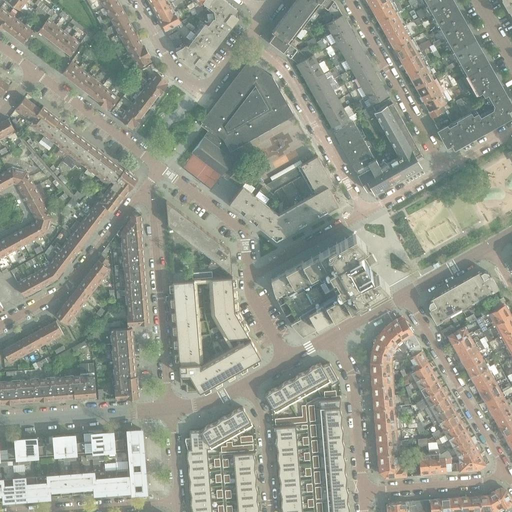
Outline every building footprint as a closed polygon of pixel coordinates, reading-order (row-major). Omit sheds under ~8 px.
[(26,2),(22,0),(8,0),(7,2),(19,11),(26,2)] [(117,0),(100,0),(103,5),(102,6),(99,2),(94,5),(95,6),(94,7),(92,2),(89,4),(94,13),(104,7),(117,0)] [(122,9),(117,0),(104,7),(109,16),(122,9)] [(155,11),(170,3),(168,0),(155,0),(151,3),(155,11)] [(175,12),(173,8),(174,7),(174,6),(180,3),(179,3),(177,0),(176,0),(170,3),(155,11),(160,20),(175,12)] [(197,15),(206,0),(191,0),(193,3),(187,6),(189,11),(194,8),(197,15)] [(236,9),(224,0),(206,0),(197,15),(206,14),(215,13),(223,11),(224,15),(232,14),(236,9)] [(315,12),(299,0),(295,0),(291,6),(309,20),(315,12)] [(321,3),(317,0),(299,0),(315,12),(320,4),(321,3)] [(334,0),(333,0),(317,0),(321,3),(320,4),(328,10),(334,1),(334,0)] [(396,0),(365,0),(368,1),(380,22),(396,13),(402,9),(396,0)] [(461,16),(452,0),(436,0),(428,4),(441,27),(461,16)] [(334,1),(328,10),(329,12),(322,17),(325,23),(342,15),(334,1)] [(55,13),(58,9),(59,8),(54,4),(50,9),(51,10),(53,12),(55,13)] [(309,20),(291,6),(284,15),(302,28),(309,20)] [(0,25),(9,14),(2,8),(1,7),(0,7),(0,25)] [(127,18),(122,9),(109,16),(114,25),(127,18)] [(426,16),(422,9),(416,12),(420,19),(426,16)] [(181,22),(178,17),(179,16),(177,11),(175,12),(160,20),(165,30),(177,24),(181,22)] [(224,35),(237,17),(232,14),(224,15),(223,11),(215,13),(215,16),(209,24),(224,35)] [(22,23),(21,23),(17,20),(8,31),(16,37),(25,25),(25,26),(32,17),(28,13),(24,19),(24,20),(22,23)] [(411,39),(396,13),(380,22),(395,48),(411,39)] [(8,31),(17,20),(9,14),(0,25),(0,27),(4,31),(5,29),(8,31)] [(302,28),(284,15),(278,23),(296,37),(302,28)] [(331,33),(348,23),(346,19),(345,20),(342,15),(325,23),(331,33)] [(475,40),(461,16),(441,27),(454,51),(475,40)] [(47,37),(56,25),(48,18),(38,30),(47,37)] [(132,26),(127,18),(114,25),(119,34),(132,26)] [(195,28),(188,23),(186,26),(192,31),(195,28)] [(205,59),(224,35),(209,24),(208,25),(205,23),(188,46),(205,59)] [(296,37),(278,23),(272,31),(275,33),(290,45),(290,44),(296,37)] [(352,33),(350,28),(351,27),(348,23),(331,33),(336,42),(352,33)] [(184,43),(179,30),(179,29),(177,25),(178,25),(177,24),(165,30),(175,48),(184,43)] [(24,43),(33,32),(25,26),(25,25),(16,37),(24,43)] [(55,43),(64,31),(56,25),(47,37),(55,43)] [(136,35),(132,26),(119,34),(123,42),(136,35)] [(63,49),(72,37),(64,31),(55,43),(63,49)] [(296,48),(290,44),(290,45),(275,33),(269,41),(289,57),(296,48)] [(341,51),(358,41),(356,37),(355,38),(352,33),(336,42),(341,51)] [(142,44),(139,39),(136,35),(123,42),(128,52),(142,44)] [(70,55),(80,43),(72,37),(63,49),(70,55)] [(431,63),(423,50),(418,52),(411,39),(395,48),(410,75),(426,66),(431,63)] [(488,63),(475,40),(454,51),(468,75),(488,63)] [(362,51),(360,46),(361,45),(358,41),(341,51),(346,60),(362,51)] [(205,59),(188,46),(184,43),(175,48),(181,58),(192,67),(196,62),(200,65),(205,59)] [(148,53),(145,47),(143,47),(142,44),(128,52),(133,60),(148,53)] [(432,53),(437,50),(435,48),(435,47),(433,44),(429,47),(432,53)] [(308,46),(299,51),(296,48),(289,57),(296,62),(297,64),(313,55),(308,46)] [(330,46),(325,49),(330,57),(335,54),(330,46)] [(351,69),(368,59),(366,55),(365,55),(362,51),(346,60),(351,69)] [(151,62),(149,58),(150,57),(148,53),(133,60),(138,69),(151,62)] [(301,73),(318,64),(313,55),(297,64),(300,69),(299,69),(301,73)] [(448,71),(456,67),(453,63),(449,65),(444,57),(441,59),(448,71)] [(372,68),(370,63),(371,63),(368,59),(351,69),(356,78),(372,68)] [(70,79),(79,67),(71,61),(62,73),(70,79)] [(294,115),(273,77),(271,79),(269,76),(249,61),(213,108),(200,125),(203,127),(208,131),(223,142),(219,148),(239,164),(242,161),(233,149),(294,115)] [(500,85),(494,74),(488,63),(468,75),(478,93),(482,91),(484,95),(487,93),(500,85)] [(321,70),(318,64),(301,73),(303,77),(304,77),(307,82),(323,73),(327,71),(325,68),(321,70)] [(99,70),(94,66),(91,70),(96,74),(99,70)] [(340,75),(335,66),(329,70),(334,78),(340,75)] [(441,92),(426,66),(410,75),(425,102),(441,92)] [(78,85),(87,73),(79,67),(70,79),(78,85)] [(361,87),(378,77),(376,73),(375,73),(372,68),(356,78),(361,87)] [(439,81),(451,75),(448,71),(441,75),(437,78),(439,81)] [(156,72),(150,80),(164,90),(168,85),(166,84),(168,81),(156,72)] [(86,91),(95,79),(97,77),(93,74),(91,76),(87,73),(78,85),(86,91)] [(328,82),(323,73),(307,82),(310,87),(309,87),(311,91),(328,82)] [(348,82),(343,73),(340,75),(345,84),(348,82)] [(382,86),(380,81),(381,81),(378,77),(361,87),(366,95),(382,86)] [(467,90),(461,78),(455,82),(460,90),(462,93),(467,90)] [(93,97),(103,85),(95,79),(86,91),(93,97)] [(164,90),(150,80),(144,88),(156,97),(158,95),(159,96),(164,90)] [(317,99),(333,90),(328,82),(311,91),(313,95),(314,95),(317,99)] [(101,105),(111,92),(103,85),(93,97),(96,99),(95,101),(101,105)] [(509,109),(511,107),(511,105),(500,85),(487,93),(493,104),(492,110),(481,117),(487,129),(510,117),(508,113),(508,112),(507,112),(508,110),(509,110),(509,109)] [(371,105),(389,95),(386,90),(385,91),(382,86),(366,95),(371,105)] [(156,97),(144,88),(141,92),(136,89),(133,93),(138,96),(150,105),(156,97)] [(321,109),(338,99),(333,90),(317,99),(320,104),(319,105),(321,109)] [(112,107),(119,98),(111,92),(101,105),(106,109),(107,108),(110,110),(112,107)] [(428,112),(446,102),(441,92),(425,102),(426,105),(426,107),(428,111),(428,112)] [(421,152),(390,96),(389,95),(371,105),(372,105),(362,111),(366,118),(374,114),(399,157),(388,163),(397,180),(421,167),(417,159),(422,156),(420,153),(421,152)] [(150,105),(138,96),(132,104),(144,113),(150,105)] [(461,98),(455,101),(463,114),(468,112),(461,98)] [(343,108),(338,99),(321,109),(323,113),(324,113),(327,117),(343,108)] [(445,110),(450,108),(446,102),(428,112),(432,118),(445,110)] [(144,113),(132,104),(126,111),(139,122),(144,116),(142,115),(144,113)] [(331,127),(349,117),(343,108),(327,117),(330,122),(329,123),(331,127)] [(487,129),(481,117),(476,109),(452,122),(464,143),(487,129)] [(464,143),(452,122),(452,123),(445,110),(432,118),(447,146),(452,143),(455,148),(464,143)] [(139,122),(126,111),(120,120),(132,129),(134,126),(135,127),(139,122)] [(374,158),(353,121),(334,132),(335,134),(355,169),(355,170),(357,169),(375,159),(375,158),(374,158)] [(239,164),(219,148),(223,142),(208,131),(192,152),(193,153),(222,175),(227,180),(239,164)] [(302,176),(322,165),(317,156),(297,167),(301,173),(302,176)] [(397,180),(388,163),(384,165),(380,167),(375,159),(357,169),(360,174),(358,175),(367,191),(372,188),(375,193),(397,180)] [(308,185),(327,174),(322,165),(302,176),(308,185)] [(291,170),(292,170),(289,166),(275,174),(277,178),(279,177),(282,175),(285,174),(288,172),(291,170)] [(313,194),(333,183),(327,174),(308,185),(313,194)] [(278,214),(275,211),(242,186),(240,189),(229,203),(276,240),(338,205),(331,192),(336,189),(333,183),(313,194),(278,214)] [(178,209),(166,200),(168,224),(232,274),(230,250),(227,247),(178,209)] [(390,285),(378,272),(371,276),(370,274),(372,273),(369,267),(368,266),(375,262),(371,254),(364,258),(363,257),(360,251),(358,253),(356,250),(367,244),(355,232),(271,279),(271,281),(274,290),(275,294),(276,296),(279,304),(283,312),(288,320),(290,322),(292,324),(298,331),(301,333),(302,335),(390,285)] [(498,288),(490,274),(489,275),(488,272),(483,270),(481,272),(480,271),(462,282),(473,300),(490,290),(491,292),(498,288)] [(249,336),(235,311),(232,277),(211,278),(194,280),(172,281),(181,384),(186,384),(186,393),(199,392),(200,392),(261,357),(250,339),(244,342),(243,340),(233,345),(228,338),(249,336)] [(473,300),(462,282),(450,288),(460,307),(473,300)] [(442,317),(460,307),(450,288),(431,299),(432,300),(429,302),(428,306),(430,308),(429,309),(437,322),(443,318),(442,317)] [(493,310),(504,304),(506,303),(503,297),(490,305),(493,310)] [(510,315),(509,311),(504,304),(493,310),(489,313),(495,324),(510,315)] [(511,329),(511,317),(510,315),(495,324),(501,335),(511,329)] [(461,328),(455,317),(451,319),(454,325),(457,330),(461,328)] [(417,341),(405,318),(398,322),(396,319),(392,322),(402,338),(401,339),(407,347),(417,341)] [(402,338),(392,322),(383,329),(397,342),(401,339),(402,338)] [(455,331),(452,327),(451,325),(441,331),(445,337),(448,335),(455,331)] [(470,334),(467,330),(469,330),(466,325),(461,328),(457,330),(455,331),(448,335),(450,339),(448,339),(451,345),(470,334)] [(397,342),(383,329),(376,339),(393,347),(397,342)] [(511,343),(511,329),(501,335),(508,346),(511,343)] [(492,341),(486,330),(482,332),(488,343),(492,341)] [(457,352),(474,342),(478,340),(476,336),(474,338),(472,339),(470,334),(451,345),(454,350),(456,349),(457,352)] [(393,347),(376,339),(372,350),(398,357),(398,356),(400,356),(403,358),(404,357),(405,355),(393,347)] [(422,350),(417,341),(407,347),(409,349),(405,355),(404,357),(406,358),(406,356),(408,357),(409,358),(421,351),(422,350)] [(479,351),(474,342),(457,352),(459,355),(458,356),(461,361),(479,351)] [(398,357),(372,350),(370,362),(390,361),(390,359),(397,360),(398,357)] [(428,363),(421,351),(409,358),(413,365),(411,367),(413,371),(428,363)] [(467,369),(485,358),(483,355),(482,355),(479,351),(461,361),(463,366),(465,365),(467,369)] [(470,377),(488,367),(486,363),(487,362),(485,358),(467,369),(468,371),(467,372),(470,377)] [(391,372),(390,361),(370,362),(371,374),(391,372)] [(312,366),(306,371),(316,388),(329,381),(330,381),(322,366),(322,365),(321,363),(320,363),(312,366)] [(322,365),(322,366),(330,381),(329,381),(331,384),(339,380),(329,363),(328,363),(322,365)] [(416,381),(432,371),(428,363),(413,371),(411,372),(416,381)] [(476,385),(496,373),(491,365),(488,367),(470,377),(473,382),(474,382),(476,385)] [(299,374),(293,379),(303,396),(316,388),(306,371),(299,374)] [(421,389),(437,380),(432,371),(416,381),(421,389)] [(392,384),(391,372),(371,374),(372,385),(392,384)] [(497,383),(493,376),(494,376),(496,379),(500,377),(500,376),(498,373),(496,374),(496,373),(476,385),(477,388),(476,388),(479,394),(497,383)] [(285,381),(279,386),(289,404),(303,396),(293,379),(285,381)] [(28,401),(26,380),(12,381),(12,392),(7,393),(7,403),(28,401)] [(425,397),(442,388),(437,380),(421,389),(425,397)] [(7,393),(12,392),(12,381),(0,382),(0,403),(7,403),(7,393)] [(485,401),(510,386),(509,383),(505,385),(506,387),(501,390),(497,383),(479,394),(482,399),(483,398),(485,401)] [(393,395),(392,384),(372,385),(373,397),(393,395)] [(266,394),(265,394),(275,412),(289,404),(279,386),(272,389),(266,394)] [(506,399),(504,396),(511,391),(511,389),(510,386),(485,401),(487,404),(485,405),(488,410),(506,399)] [(425,409),(446,396),(442,388),(425,397),(426,398),(420,401),(421,401),(411,406),(415,414),(425,409)] [(394,407),(393,395),(373,397),(374,408),(394,407)] [(430,417),(451,405),(446,396),(425,409),(430,417)] [(340,398),(319,400),(320,408),(340,407),(340,399),(340,398)] [(494,420),(511,409),(511,402),(509,404),(506,399),(488,410),(494,420)] [(439,422),(455,413),(451,405),(430,417),(429,417),(434,425),(439,422)] [(235,410),(229,415),(238,432),(253,424),(243,407),(242,407),(235,410)] [(340,407),(320,408),(321,424),(341,422),(342,414),(340,407)] [(394,413),(394,407),(374,408),(375,419),(395,418),(399,417),(399,413),(394,413)] [(499,429),(511,421),(511,409),(494,420),(499,429)] [(444,431),(460,421),(455,413),(439,422),(444,431)] [(221,417),(215,422),(225,440),(238,432),(229,415),(221,417)] [(395,419),(395,418),(375,419),(376,431),(395,429),(395,430),(401,429),(400,418),(395,419)] [(449,439),(465,430),(460,421),(444,431),(449,439)] [(511,432),(511,421),(499,429),(502,434),(503,434),(505,437),(511,432)] [(208,425),(201,430),(211,447),(225,440),(215,422),(208,425)] [(341,422),(321,424),(322,440),(342,438),(343,430),(341,422)] [(296,425),(274,427),(274,428),(276,435),(296,434),(296,425)] [(142,450),(141,429),(127,430),(129,451),(142,450)] [(396,439),(395,430),(395,429),(376,431),(377,442),(405,440),(405,438),(396,439)] [(185,438),(185,440),(187,449),(207,448),(210,448),(211,447),(201,430),(189,431),(190,438),(185,438)] [(453,447),(469,438),(465,430),(449,439),(453,447)] [(124,449),(123,439),(113,439),(113,432),(102,433),(104,451),(124,449)] [(104,451),(102,433),(92,433),(93,441),(84,442),(85,452),(104,451)] [(276,435),(276,443),(297,441),(296,434),(276,435)] [(85,452),(84,442),(75,442),(74,435),(64,436),(66,454),(85,452)] [(66,454),(64,436),(54,436),(55,444),(46,445),(46,455),(66,454)] [(46,455),(46,445),(37,446),(36,438),(26,439),(27,457),(46,455)] [(342,438),(322,440),(323,455),(343,453),(344,446),(342,438)] [(428,446),(427,443),(427,440),(427,438),(417,440),(418,447),(428,446)] [(457,455),(474,446),(469,438),(453,447),(457,455)] [(27,457),(26,439),(16,439),(16,447),(7,448),(8,458),(27,457)] [(405,441),(405,440),(377,442),(378,454),(397,452),(403,452),(402,441),(405,441)] [(297,441),(276,443),(278,451),(298,449),(297,441)] [(479,455),(474,446),(457,455),(458,456),(459,463),(464,463),(479,455)] [(0,459),(8,458),(7,448),(0,448),(0,459)] [(187,449),(187,457),(208,455),(207,448),(187,449)] [(278,451),(277,459),(298,457),(298,449),(278,451)] [(438,460),(438,456),(438,449),(432,449),(433,453),(428,453),(430,473),(439,472),(438,460)] [(144,471),(142,450),(129,451),(131,472),(144,471)] [(253,452),(233,454),(234,462),(255,460),(253,453),(253,452)] [(398,464),(397,452),(378,454),(379,465),(398,464)] [(343,453),(323,455),(325,471),(345,469),(345,461),(343,453)] [(430,473),(428,453),(418,454),(419,462),(420,474),(430,473)] [(208,455),(187,457),(189,465),(208,463),(208,455)] [(485,465),(479,455),(464,463),(459,463),(460,471),(478,469),(485,465)] [(298,457),(277,459),(279,466),(299,465),(298,457)] [(255,460),(234,462),(234,470),(254,468),(255,460)] [(420,474),(419,462),(413,462),(401,463),(398,464),(379,465),(379,472),(385,477),(420,474)] [(189,465),(188,473),(209,471),(208,463),(189,465)] [(279,466),(278,474),(299,473),(299,465),(279,466)] [(254,468),(234,470),(235,478),(256,476),(254,468)] [(130,489),(128,469),(116,470),(118,491),(130,490),(130,489)] [(345,469),(325,471),(326,486),(346,485),(347,477),(345,469)] [(118,491),(116,470),(105,471),(106,492),(118,491)] [(106,492),(105,471),(93,472),(95,493),(106,492)] [(146,492),(144,471),(131,472),(132,489),(132,493),(146,492)] [(209,471),(188,473),(190,480),(210,479),(209,471)] [(27,498),(25,477),(25,472),(13,473),(14,478),(15,499),(27,498)] [(95,493),(93,472),(82,473),(84,494),(95,493)] [(72,495),(71,473),(59,474),(61,495),(72,495)] [(84,494),(82,473),(71,473),(72,495),(84,494)] [(299,473),(278,474),(280,482),(300,480),(299,473)] [(61,495),(59,474),(48,475),(49,496),(61,495)] [(49,496),(48,475),(37,476),(38,497),(49,496)] [(38,497),(37,476),(25,477),(27,498),(38,497)] [(256,476),(235,478),(236,486),(256,484),(256,476)] [(15,499),(14,478),(2,479),(4,500),(15,499)] [(190,480),(189,488),(210,487),(210,479),(190,480)] [(280,482),(279,490),(301,488),(300,480),(280,482)] [(256,484),(236,486),(236,493),(258,492),(256,484)] [(346,485),(326,486),(327,502),(347,500),(348,492),(346,485)] [(210,487),(189,488),(191,496),(211,494),(210,487)] [(301,488),(279,490),(282,497),(301,496),(301,488)] [(511,505),(511,500),(506,490),(499,488),(493,492),(502,507),(504,510),(505,509),(511,505)] [(258,492),(236,493),(237,501),(257,499),(258,492)] [(502,507),(493,492),(488,495),(493,511),(494,511),(502,507)] [(191,496),(190,504),(212,502),(211,494),(191,496)] [(479,511),(478,495),(469,496),(469,511),(479,511)] [(493,511),(488,495),(478,495),(479,511),(493,511)] [(282,497),(281,505),(302,504),(301,496),(282,497)] [(469,511),(469,496),(459,497),(460,511),(469,511)] [(460,511),(459,497),(450,498),(450,511),(460,511)] [(450,511),(450,498),(440,499),(441,511),(450,511)] [(257,499),(237,501),(238,509),(259,507),(257,499)] [(422,511),(424,511),(423,511),(429,511),(429,499),(388,503),(388,504),(387,504),(386,505),(386,511),(422,511)] [(441,511),(440,499),(429,499),(429,511),(441,511)] [(347,500),(327,502),(328,511),(348,511),(349,508),(347,500)] [(212,502),(190,504),(192,511),(212,510),(212,502)]
